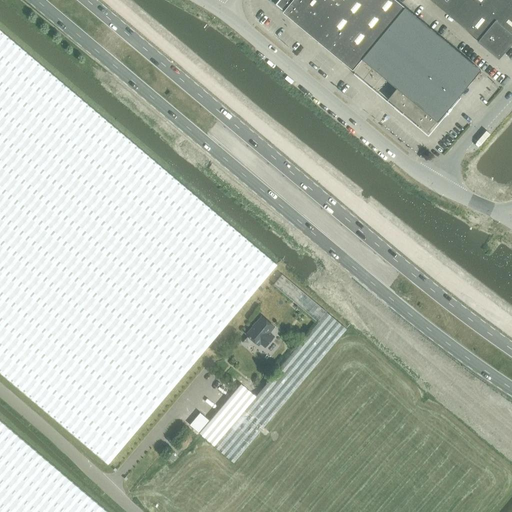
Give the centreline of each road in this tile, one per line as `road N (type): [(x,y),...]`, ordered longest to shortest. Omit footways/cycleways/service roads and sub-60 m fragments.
road 1 (primary): [(35,0),(286,212)]
road 2 (primary): [(286,212),(416,368),(511,445)]
road 3 (unclassified): [(431,182),(218,9)]
road 4 (primary): [(254,142),(84,0)]
road 5 (primary): [(511,361),(361,231)]
road 6 (primary): [(511,426),(420,348),(375,287)]
road 7 (primary): [(375,287),(254,142)]
road 8 (unclassified): [(0,389),(135,511)]
road 9 (primary): [(511,334),(361,231)]
road 10 (primary): [(361,231),(254,142)]
road 11 (unclassified): [(511,86),(431,182)]
